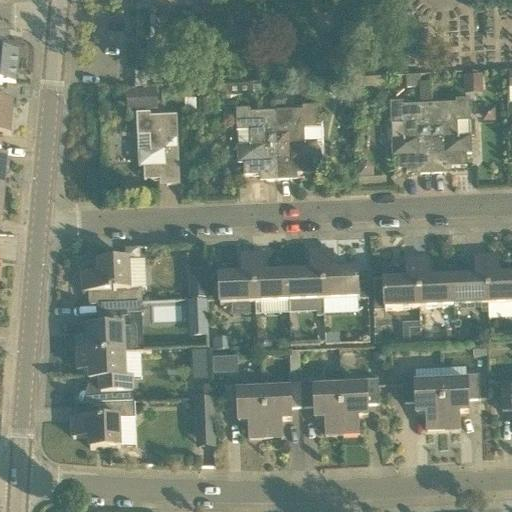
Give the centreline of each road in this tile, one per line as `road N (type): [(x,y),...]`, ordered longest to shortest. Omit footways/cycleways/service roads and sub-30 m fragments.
road 1 (residential): [(14,481),(180,490),(511,479)]
road 2 (residential): [(37,226),(511,206)]
road 3 (tertiary): [(14,481),(37,226)]
road 4 (tertiary): [(37,226),(60,15)]
